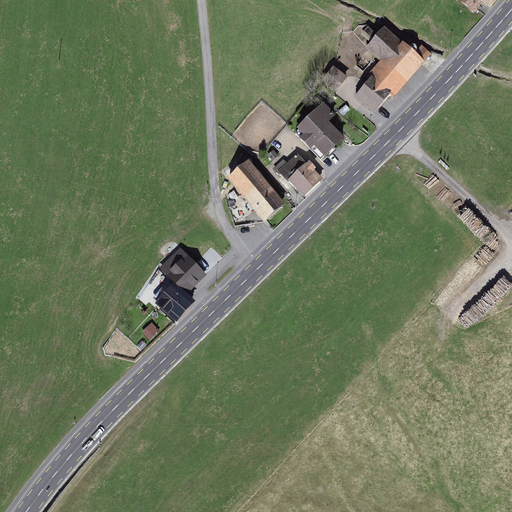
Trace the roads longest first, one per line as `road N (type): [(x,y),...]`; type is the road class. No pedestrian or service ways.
road 1 (primary): [(25,511),(136,386),(511,8)]
road 2 (track): [(398,130),(511,238)]
